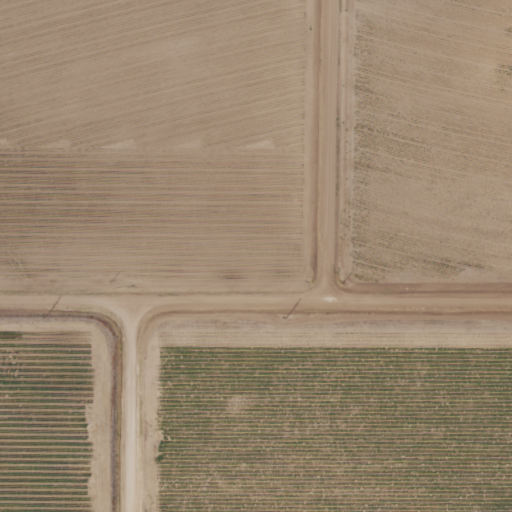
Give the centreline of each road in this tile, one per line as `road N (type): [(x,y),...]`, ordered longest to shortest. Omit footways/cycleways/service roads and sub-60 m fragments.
road 1 (residential): [(511,304),(0,305)]
road 2 (residential): [(329,303),(333,0)]
road 3 (residential): [(131,511),(133,305)]
